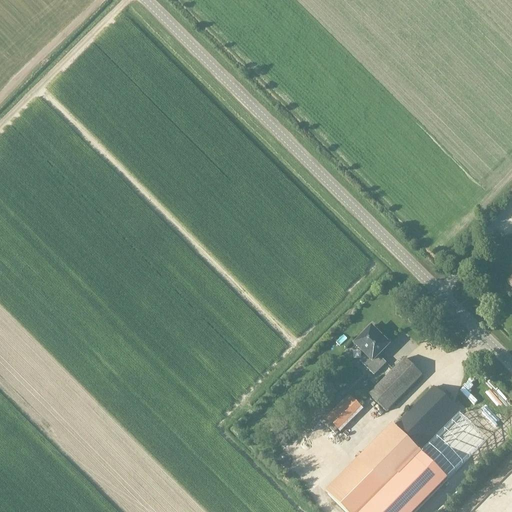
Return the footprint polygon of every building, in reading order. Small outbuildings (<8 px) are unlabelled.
[(372,324),(364,332),(365,334),(355,343),(365,354),(359,360),(374,375),(386,362),(379,354),(389,344),(382,338),(383,336),(372,324)] [(386,412),(422,376),(404,358),(368,394),(386,412)] [(456,430),(469,442),(478,433),(465,420),(463,422),(456,415),(458,412),(433,387),(396,425),(421,450),(442,429),(449,437),(456,430)] [(340,433),(363,409),(348,394),(325,418),(340,433)] [(420,511),(450,482),(392,425),(325,493),(344,511),(420,511)]
